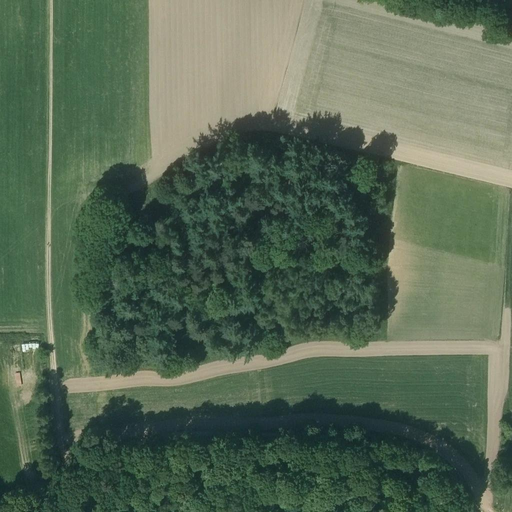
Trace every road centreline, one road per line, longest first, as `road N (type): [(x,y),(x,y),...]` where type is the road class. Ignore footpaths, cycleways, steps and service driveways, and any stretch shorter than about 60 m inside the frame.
road 1 (track): [(64,482),(143,442),(182,433),(352,440),(406,451),(437,488),(440,511)]
road 2 (track): [(126,450),(102,415),(105,273),(128,201)]
